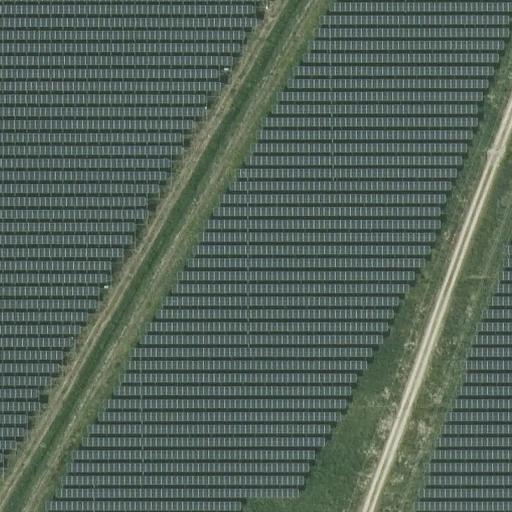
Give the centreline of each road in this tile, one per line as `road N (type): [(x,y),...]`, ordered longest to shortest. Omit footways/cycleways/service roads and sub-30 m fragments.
road 1 (track): [(0,492),(285,0)]
road 2 (track): [(368,511),(511,111)]
